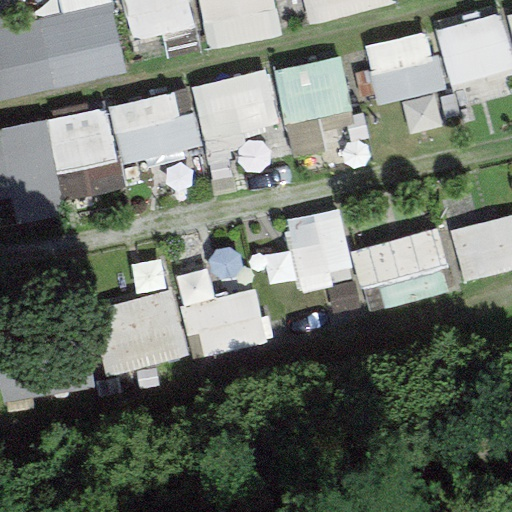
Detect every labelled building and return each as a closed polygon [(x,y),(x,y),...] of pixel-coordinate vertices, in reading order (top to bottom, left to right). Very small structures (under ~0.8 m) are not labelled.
[(0,0),(0,94),(133,66),(119,0),(0,0)] [(131,0),(136,32),(201,22),(197,0),(131,0)] [(204,0),(207,38),(283,33),(280,0),(204,0)] [(307,0),(310,12),(393,0),(307,0)] [(511,33),(505,5),(441,21),(459,92),(511,78),(511,33)] [(374,31),(377,93),(446,90),(443,28),(374,31)] [(277,65),(291,117),(357,99),(343,47),(277,65)] [(271,61),(196,81),(214,148),(289,128),(271,61)] [(186,84),(0,120),(0,168),(10,221),(70,209),(63,169),(197,143),(186,84)] [(291,212),(300,283),(357,275),(348,204),(291,212)] [(511,266),(511,210),(456,223),(468,276),(511,266)] [(360,232),(363,282),(449,278),(447,228),(360,232)] [(273,336),(265,284),(219,291),(215,262),(188,267),(200,347),(273,336)] [(107,292),(112,362),(184,357),(180,288),(107,292)]
